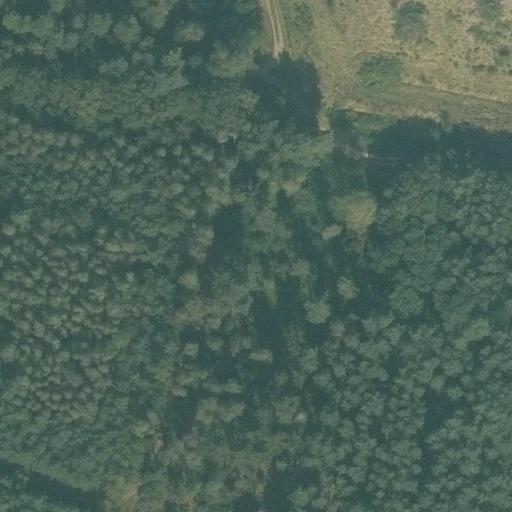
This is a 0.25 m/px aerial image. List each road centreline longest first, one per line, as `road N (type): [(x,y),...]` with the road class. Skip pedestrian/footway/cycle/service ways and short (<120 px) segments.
road 1 (track): [(369,166),(369,231),(283,511)]
road 2 (track): [(369,166),(464,162),(511,171)]
road 3 (track): [(284,76),(295,104),(369,166)]
